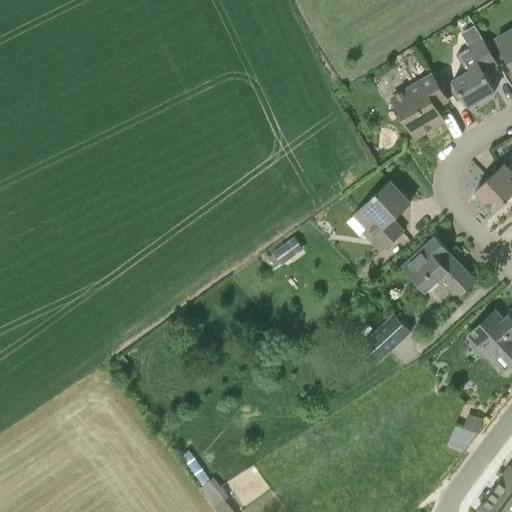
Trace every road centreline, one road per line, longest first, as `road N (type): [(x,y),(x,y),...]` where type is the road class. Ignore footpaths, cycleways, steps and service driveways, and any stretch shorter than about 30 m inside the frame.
road 1 (residential): [(511,266),(450,199),(440,175),(455,148),(511,111)]
road 2 (residential): [(511,414),(444,511)]
